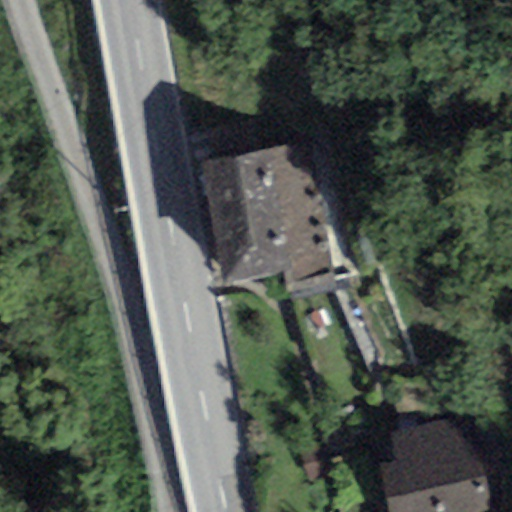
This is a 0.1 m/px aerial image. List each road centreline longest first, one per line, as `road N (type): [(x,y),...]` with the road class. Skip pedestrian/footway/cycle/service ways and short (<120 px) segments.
road 1 (track): [(20,0),(120,287),(154,412),(169,511)]
road 2 (secondary): [(129,0),(226,511)]
